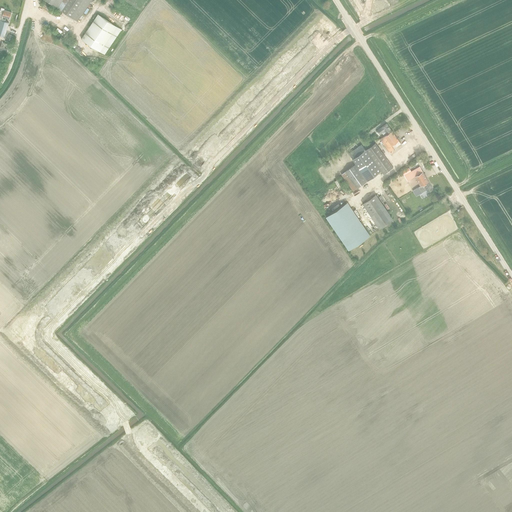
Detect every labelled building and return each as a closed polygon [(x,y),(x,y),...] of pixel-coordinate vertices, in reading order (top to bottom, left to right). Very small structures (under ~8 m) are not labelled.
[(46,0),(77,21),(91,0),(46,0)] [(0,34),(4,36),(8,22),(5,21),(6,20),(2,19),(3,16),(10,18),(11,12),(4,10),(5,9),(1,8),(0,10),(0,34)] [(104,54),(121,30),(98,14),(81,39),(104,54)] [(401,143),(394,134),(386,123),(377,130),(380,134),(382,132),(384,135),(382,136),(383,137),(380,139),(390,152),(401,143)] [(393,167),(384,155),(375,143),(366,149),(382,170),(384,173),(393,167)] [(382,170),(366,149),(352,159),(356,164),(368,180),(382,170)] [(368,180),(356,164),(345,171),(357,188),(368,180)] [(407,181),(415,176),(423,172),(420,166),(411,172),(404,175),(407,181)] [(409,167),(402,171),(404,175),(411,172),(409,167)] [(433,189),(423,172),(415,176),(420,186),(417,188),(418,189),(419,188),(421,193),(426,190),(428,192),(433,189)] [(376,194),(362,203),(379,228),(393,219),(376,194)] [(370,235),(347,202),(326,216),(349,250),(370,235)]
